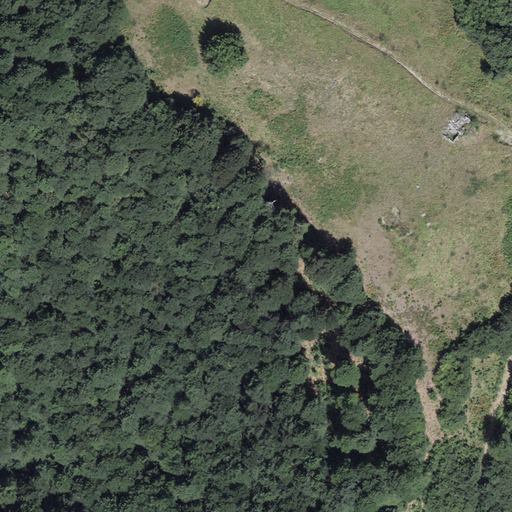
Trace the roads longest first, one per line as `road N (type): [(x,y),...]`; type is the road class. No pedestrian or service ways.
road 1 (track): [(287,0),(376,38),(511,138)]
road 2 (track): [(511,347),(471,511)]
